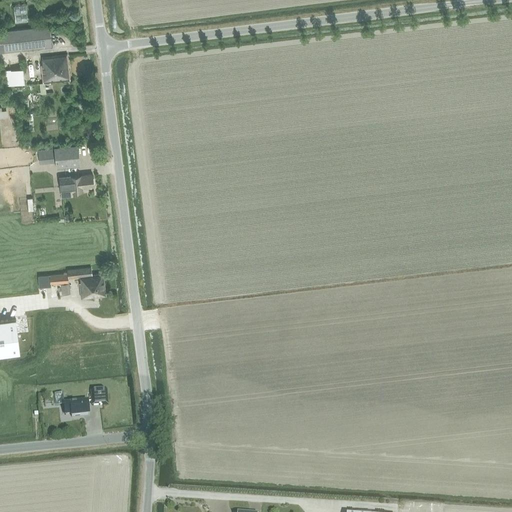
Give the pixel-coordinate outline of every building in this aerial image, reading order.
[(14,8),(15,23),(26,22),(25,7),(14,8)] [(2,31),(5,52),(52,47),(49,26),(2,31)] [(42,58),(43,65),(41,65),(43,84),(70,80),(67,55),(42,58)] [(11,69),(4,70),(6,85),(25,83),(23,68),(11,70),(11,69)] [(78,145),(54,147),(56,168),(80,166),(78,145)] [(39,161),(54,160),(53,149),(38,150),(39,161)] [(61,177),(59,177),(61,197),(72,196),(72,192),(83,191),(83,188),(94,187),(94,186),(92,174),(61,177)] [(61,283),(69,283),(69,278),(80,277),(81,283),(80,283),(82,299),(106,296),(103,274),(92,275),(91,268),(67,270),(67,272),(64,272),(64,274),(50,275),(51,284),(61,283)] [(70,283),(61,284),(62,295),(71,294),(70,283)] [(16,320),(0,321),(0,355),(20,353),(16,320)] [(108,404),(107,390),(92,391),(93,405),(108,404)] [(63,394),(54,395),(56,406),(64,405),(63,394)] [(70,404),(64,405),(65,414),(71,413),(71,417),(89,415),(87,402),(70,404)]
